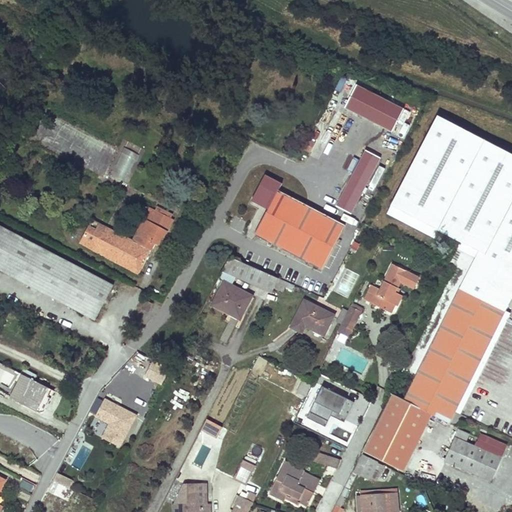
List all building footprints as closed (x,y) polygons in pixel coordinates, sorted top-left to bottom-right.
[(356,85),(346,110),(396,129),(405,103),(356,85)] [(391,393),(363,450),(404,471),(432,415),(449,423),(455,411),(505,310),(511,296),(511,154),(436,116),(386,215),(434,238),(438,230),(460,242),(457,248),(475,258),(404,400),(391,393)] [(353,212),(382,156),(366,148),(337,204),(353,212)] [(346,226),(280,191),(256,236),(323,271),(346,226)] [(83,243),(139,274),(156,243),(159,245),(167,231),(161,228),(167,217),(169,214),(163,210),(161,213),(157,211),(147,205),(129,238),(100,222),(93,235),(88,233),(83,243)] [(170,218),(167,217),(161,228),(167,231),(173,220),(170,218)] [(113,285),(0,225),(0,269),(95,319),(113,285)] [(231,260),(229,259),(222,271),(272,292),(276,283),(278,278),(232,258),(231,260)] [(380,290),(371,286),(364,300),(386,311),(390,303),(394,305),(396,306),(401,296),(394,293),(399,282),(414,289),(419,278),(392,265),(380,290)] [(295,285),(278,278),(276,283),(292,290),(295,285)] [(251,296),(225,282),(213,305),(240,319),(251,296)] [(154,304),(147,300),(143,309),(150,313),(154,304)] [(292,327),(302,332),(306,326),(325,335),(335,316),(305,301),(292,327)] [(394,305),(390,303),(386,311),(390,313),(394,305)] [(352,304),(351,307),(362,312),(364,310),(352,304)] [(362,312),(351,307),(338,333),(350,339),(362,312)] [(509,312),(505,310),(455,411),(459,413),(509,312)] [(162,384),(169,366),(152,359),(144,376),(162,384)] [(41,384),(22,374),(10,397),(21,403),(23,398),(31,402),(41,384)] [(48,388),(41,384),(31,402),(23,398),(21,403),(36,411),(48,388)] [(322,385),(308,417),(326,425),(331,414),(346,420),(355,399),(322,385)] [(119,447),(135,416),(104,400),(95,416),(110,424),(102,438),(119,447)] [(355,400),(347,421),(359,425),(367,405),(355,400)] [(208,418),(202,429),(218,436),(224,425),(208,418)] [(468,435),(458,430),(445,461),(491,481),(507,445),(481,434),(476,446),(465,442),(468,435)] [(323,455),(320,463),(337,467),(339,459),(323,455)] [(361,455),(352,471),(357,473),(369,479),(370,477),(377,463),(361,455)] [(304,471),(286,462),(269,494),(284,501),(285,499),(299,506),(300,503),(307,506),(318,484),(302,476),(304,472),(304,471)] [(377,463),(370,477),(376,480),(383,466),(377,463)] [(252,470),(242,466),(236,478),(245,483),(252,470)] [(48,492),(64,499),(72,478),(57,472),(48,492)] [(320,480),(304,472),(302,476),(318,484),(320,480)] [(337,511),(355,479),(350,476),(331,511),(337,511)] [(215,484),(209,482),(207,491),(213,492),(215,484)] [(244,491),(241,497),(247,499),(250,494),(244,491)] [(397,493),(357,496),(357,509),(363,509),(362,511),(397,511),(398,511),(397,493)] [(234,511),(250,511),(257,499),(255,498),(256,496),(250,494),(247,499),(241,497),(234,511)]
